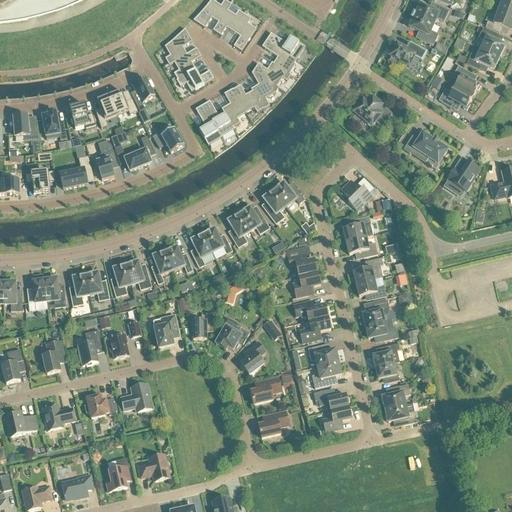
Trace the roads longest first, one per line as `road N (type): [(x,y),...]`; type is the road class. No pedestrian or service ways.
road 1 (tertiary): [(0,261),(99,250),(203,210),(316,121)]
road 2 (residential): [(251,470),(231,380),(205,358),(0,403)]
road 3 (residential): [(371,442),(316,201),(352,156)]
road 4 (residential): [(177,114),(197,152),(177,167),(90,199),(0,210)]
road 5 (residential): [(149,66),(87,95),(0,109)]
road 6 (residential): [(102,511),(207,489),(251,470)]
road 7 (tertiary): [(316,121),(359,66),(394,0)]
road 8 (residential): [(0,75),(66,66),(131,39)]
road 9 (residential): [(352,156),(414,211),(427,251)]
road 10 (residential): [(251,470),(371,442)]
road 11 (residential): [(224,86),(194,32),(244,65)]
